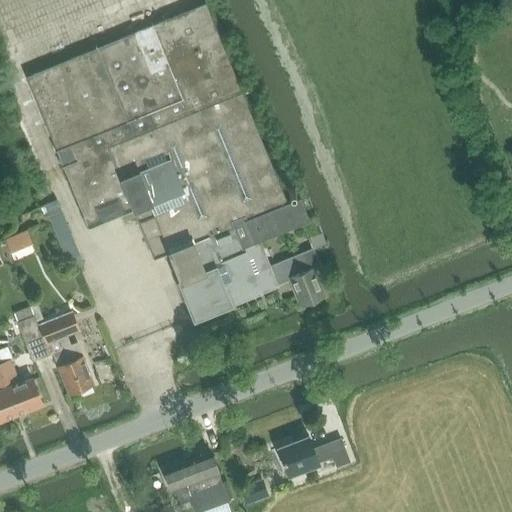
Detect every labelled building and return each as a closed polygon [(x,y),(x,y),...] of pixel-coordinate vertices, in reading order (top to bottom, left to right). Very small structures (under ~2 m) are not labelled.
[(300,306),(325,296),(315,268),(320,265),(314,247),(271,265),(261,240),(310,219),(300,197),(288,202),(205,3),(27,76),(89,227),(134,211),(154,258),(168,252),(180,281),(179,281),(195,318),(261,291),(278,285),(277,283),(289,278),(300,306)] [(54,200),(44,204),(71,271),(82,266),(54,200)] [(14,248),(39,239),(32,217),(7,226),(14,248)] [(37,321),(43,318),(37,303),(31,306),(37,321)] [(15,312),(18,321),(17,322),(33,361),(50,353),(52,352),(57,366),(69,395),(95,384),(83,355),(82,355),(77,342),(71,345),(68,337),(81,331),(73,312),(39,325),(37,321),(31,306),(15,312)] [(0,361),(0,371),(16,413),(43,403),(32,376),(19,381),(10,358),(0,361)] [(0,419),(16,413),(0,371),(0,419)] [(309,435),(278,447),(289,474),(319,462),(319,461),(333,456),(337,466),(350,461),(341,438),(314,449),(309,435)] [(223,482),(212,452),(164,469),(171,489),(172,488),(177,504),(191,499),(195,511),(198,511),(228,501),(222,483),(223,482)] [(263,478),(239,487),(246,504),(258,499),(255,490),(266,486),(263,478)]
